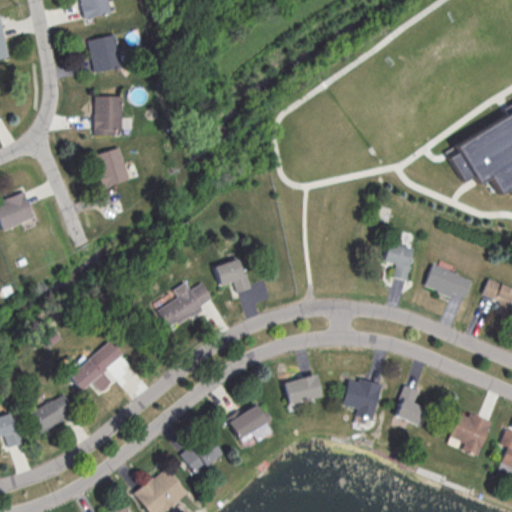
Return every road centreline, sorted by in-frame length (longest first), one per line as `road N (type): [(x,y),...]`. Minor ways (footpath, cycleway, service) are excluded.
road 1 (residential): [(511,359),(368,307),(262,318),(194,356),(70,456),(0,484)]
road 2 (residential): [(11,511),(88,478),(210,381),(276,344),(370,338),(511,391)]
road 3 (residential): [(0,154),(36,125),(49,89),(33,0)]
